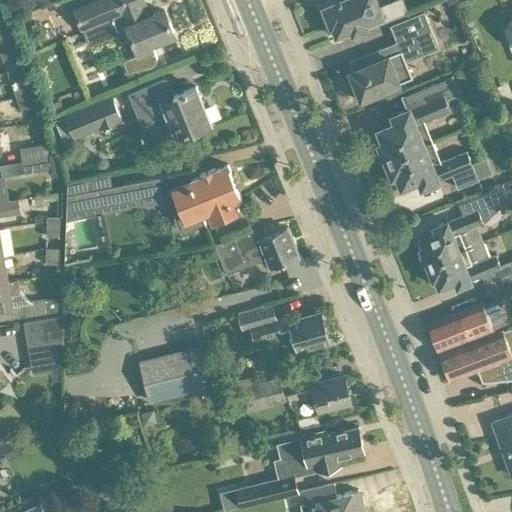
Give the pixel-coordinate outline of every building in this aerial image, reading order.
[(99,0),(76,9),(83,27),(91,46),(121,33),(114,15),(123,12),(140,54),(123,60),(127,72),(152,66),(155,64),(156,61),(156,58),(152,49),(150,44),(175,34),(165,9),(146,17),(141,4),(145,2),(144,0),(99,0)] [(377,0),(338,0),(323,6),(325,10),(323,14),(326,20),(330,22),(332,26),(333,26),(337,35),(351,29),(353,33),(408,11),(403,0),(393,0),(379,6),(377,0)] [(460,6),(457,0),(447,0),(451,9),(460,6)] [(406,61),(439,47),(424,10),(409,17),(390,24),(397,41),(350,60),(353,69),(350,71),(355,84),(352,85),(358,99),(361,98),(361,99),(401,83),(401,81),(394,66),(406,61)] [(510,25),(503,28),(509,43),(511,51),(511,19),(509,21),(510,25)] [(0,29),(0,46),(11,42),(5,27),(0,29)] [(16,56),(11,42),(0,46),(0,50),(5,64),(15,60),(14,57),(16,56)] [(379,143),(386,159),(432,140),(424,121),(451,110),(446,99),(461,93),(454,75),(439,81),(419,89),(424,102),(400,112),(393,115),(396,122),(379,129),(384,141),(379,143)] [(11,83),(16,98),(17,97),(29,93),(23,78),(11,83)] [(186,133),(193,130),(212,123),(197,86),(170,96),(163,79),(129,93),(135,108),(141,111),(151,135),(163,140),(174,136),(176,132),(184,129),(186,133)] [(17,97),(16,98),(21,111),(34,106),(29,93),(17,97)] [(75,138),(123,118),(112,93),(64,113),(65,114),(55,118),(64,141),(74,136),(75,138)] [(479,179),(478,178),(493,172),(487,157),(472,163),(467,150),(441,160),(432,140),(386,159),(393,175),(397,173),(402,186),(419,179),(422,186),(453,174),(458,187),(479,179)] [(20,147),(22,160),(56,155),(54,142),(41,144),(20,147)] [(24,172),(58,166),(58,164),(61,163),(60,155),(56,156),(56,155),(22,160),(24,172)] [(194,170),(67,194),(66,211),(142,197),(143,201),(166,197),(167,200),(181,233),(206,222),(203,215),(208,212),(212,222),(239,211),(234,200),(242,197),(238,188),(240,187),(234,172),(232,173),(228,163),(215,169),(215,167),(195,175),(194,170)] [(421,247),(427,263),(472,245),(466,229),(484,222),(507,200),(502,184),(465,200),(468,211),(435,223),(438,231),(420,237),(424,246),(421,247)] [(48,221),(60,221),(61,216),(66,216),(66,211),(67,194),(67,191),(58,191),(57,216),(48,215),(47,221),(48,221)] [(0,201),(0,227),(1,228),(0,224),(0,216),(21,212),(19,198),(0,201)] [(60,236),(60,221),(48,221),(47,221),(47,235),(60,236)] [(256,227),(217,243),(221,254),(228,272),(239,267),(266,256),(270,268),(300,257),(300,255),(288,227),(260,238),(256,227)] [(496,253),(490,256),(483,240),(472,245),(427,263),(434,278),(436,277),(440,286),(456,279),(458,285),(466,282),(502,267),(496,253)] [(46,248),(46,253),(46,263),(59,263),(59,248),(46,248)] [(0,254),(0,281),(9,280),(7,264),(12,263),(10,253),(5,254),(0,254)] [(9,280),(0,281),(0,319),(13,317),(33,314),(58,310),(58,297),(32,301),(22,291),(21,291),(18,278),(9,280)] [(493,328),(483,303),(483,301),(460,310),(446,315),(428,322),(438,349),(457,342),(493,328)] [(331,343),(322,312),(291,321),(289,316),(277,320),(273,306),(240,315),(245,330),(252,328),(255,338),(251,340),(252,345),(294,333),(299,352),(331,343)] [(27,334),(63,328),(64,315),(25,322),(27,334)] [(450,379),(468,372),(478,368),(483,382),(511,378),(511,326),(504,330),(503,329),(440,353),(450,379)] [(63,341),(63,328),(27,334),(29,346),(63,341)] [(63,354),(63,341),(29,346),(31,360),(63,354)] [(209,387),(199,345),(140,360),(151,401),(209,387)] [(62,367),(63,354),(31,360),(33,372),(62,367)] [(0,363),(0,387),(12,377),(1,365),(0,363)] [(319,409),(332,406),(351,401),(345,374),(315,381),(314,376),(289,382),(293,397),(315,392),(319,409)] [(279,376),(255,382),(255,383),(244,385),(245,387),(226,392),(229,403),(247,398),(250,409),(285,400),(279,376)] [(143,425),(157,422),(154,409),(140,412),(143,425)] [(511,415),(494,422),(511,471),(511,415)] [(237,496),(221,500),(223,506),(298,491),(295,474),(307,472),(306,469),(317,466),(317,469),(342,464),(340,456),(365,450),(359,425),(328,433),(327,429),(322,430),(300,434),(300,437),(301,440),(303,452),(278,457),(273,458),(277,476),(234,486),(237,496)] [(0,434),(2,442),(13,439),(11,432),(0,434)] [(364,511),(362,501),(361,501),(362,504),(356,506),(352,490),(338,494),(335,482),(303,490),(307,511),(364,511)] [(44,511),(40,502),(25,509),(18,511),(44,511)]
